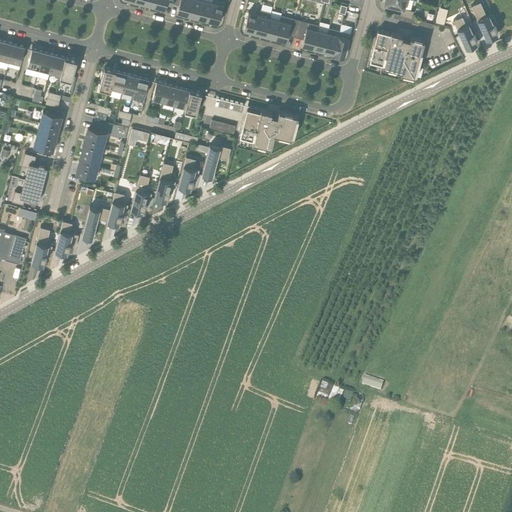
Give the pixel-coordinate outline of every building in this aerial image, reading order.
[(155,0),(154,6),(165,9),(167,2),(172,4),(173,0),(155,0)] [(173,0),(172,4),(178,6),(177,12),(187,15),(191,0),(173,0)] [(191,0),(187,15),(198,18),(202,0),(191,0)] [(212,2),(205,0),(202,0),(198,18),(207,20),(212,2)] [(214,0),(212,0),(212,2),(207,20),(219,23),(224,3),(214,0)] [(385,0),(384,3),(402,8),(403,8),(405,0),(385,0)] [(482,6),(473,10),(486,39),(493,36),(492,35),(497,32),(496,29),(494,24),(497,23),(492,12),(486,15),(482,6)] [(402,8),(400,15),(412,18),(413,11),(403,8),(402,8)] [(265,35),(270,17),(271,12),(260,9),(259,14),(254,32),(265,35)] [(254,32),(259,14),(248,11),(243,30),(254,32)] [(393,18),(432,28),(433,24),(394,14),(393,18)] [(300,20),(281,15),(280,20),(275,38),(286,41),(288,35),(295,37),(300,20)] [(462,15),(453,20),(466,48),(472,45),(472,44),(477,41),(475,38),(476,38),(474,33),(476,32),(472,21),(466,24),(462,15)] [(275,38),(280,20),(270,17),(265,35),(275,38)] [(295,37),(303,39),(302,45),(313,48),(318,30),(319,25),(300,20),(295,37)] [(333,53),(339,30),(329,27),(327,32),(322,50),(333,53)] [(313,48),(322,50),(327,32),(318,30),(313,48)] [(350,33),(339,30),(333,53),(344,56),(350,33)] [(369,60),(370,60),(376,62),(383,64),(382,66),(393,69),(394,69),(401,71),(401,73),(410,75),(415,77),(418,66),(425,40),(411,36),(410,39),(402,37),(402,34),(391,31),(391,33),(378,30),(371,56),(369,60)] [(0,60),(9,63),(9,60),(14,44),(2,41),(0,48),(0,60)] [(14,44),(9,60),(20,63),(25,47),(14,44)] [(38,71),(43,51),(32,48),(27,68),(38,71)] [(54,54),(43,51),(38,71),(49,74),(54,54)] [(54,54),(49,74),(60,77),(65,57),(54,54)] [(66,56),(65,57),(60,77),(72,79),(74,71),(75,72),(77,65),(76,64),(77,59),(66,56)] [(103,72),(102,71),(100,78),(101,79),(99,87),(110,90),(115,70),(116,70),(104,67),(103,72)] [(127,73),(115,70),(110,90),(122,93),(127,73)] [(133,96),(134,93),(138,76),(127,73),(122,93),(133,96)] [(149,79),(138,76),(134,93),(145,96),(149,79)] [(163,100),(167,84),(156,81),(152,98),(163,100)] [(174,106),(179,87),(167,84),(163,100),(162,103),(174,106)] [(185,109),(190,90),(179,87),(174,106),(185,109)] [(190,89),(190,90),(185,109),(196,112),(198,104),(199,104),(201,97),(200,97),(202,92),(190,89)] [(61,95),(49,91),(47,97),(59,101),(61,95)] [(43,96),(40,96),(34,94),(32,100),(41,103),(43,96)] [(59,101),(47,97),(45,104),(58,107),(59,101)] [(109,114),(110,108),(98,104),(96,111),(107,113),(109,114)] [(253,140),(252,142),(271,147),(274,134),(283,136),(283,135),(284,130),(294,133),(298,115),(279,110),(277,116),(271,114),(272,111),(248,105),(241,131),(248,133),(246,138),(253,140)] [(130,119),(131,113),(132,113),(119,110),(118,115),(123,117),(130,119)] [(40,123),(59,127),(62,116),(43,111),(40,123)] [(107,113),(96,111),(95,117),(105,119),(107,113)] [(37,134),(56,139),(59,127),(40,123),(37,134)] [(85,139),(103,144),(106,132),(88,127),(85,139)] [(132,128),(128,143),(135,145),(139,129),(132,128)] [(53,150),(56,139),(37,134),(34,145),(53,150)] [(184,140),(196,143),(198,137),(186,134),(184,140)] [(162,143),(168,144),(170,136),(165,135),(162,143)] [(101,155),(103,144),(85,139),(82,150),(101,155)] [(210,144),(202,175),(209,176),(213,177),(215,168),(218,157),(227,160),(231,147),(220,145),(220,147),(210,144)] [(98,166),(101,155),(82,150),(79,161),(98,166)] [(25,152),(21,165),(28,167),(24,180),(43,184),(47,167),(44,166),(44,165),(39,163),(38,165),(34,164),(36,156),(25,152)] [(186,156),(178,186),(185,188),(190,190),(191,188),(192,185),(193,180),(196,181),(199,169),(193,168),(195,159),(186,156)] [(95,177),(98,166),(79,161),(76,172),(95,177)] [(164,162),(154,198),(161,200),(167,201),(167,200),(168,196),(170,192),(172,192),(175,181),(169,179),(173,164),(164,162)] [(140,173),(130,210),(137,211),(143,213),(143,211),(144,208),(145,208),(146,203),(149,204),(152,193),(145,191),(149,176),(140,173)] [(15,191),(12,201),(23,204),(25,198),(30,199),(29,201),(34,202),(35,200),(38,201),(43,184),(24,180),(21,192),(15,191)] [(86,194),(92,195),(94,189),(88,187),(86,194)] [(110,209),(107,221),(113,223),(119,224),(120,223),(121,220),(122,215),(125,216),(128,204),(122,203),(124,193),(115,191),(110,209)] [(90,206),(82,236),(89,238),(92,239),(95,229),(98,219),(107,221),(110,209),(100,206),(100,209),(90,206)] [(21,207),(20,215),(36,218),(37,210),(21,207)] [(63,220),(55,251),(62,253),(67,254),(68,253),(69,249),(70,245),(75,246),(78,234),(70,232),(72,222),(70,222),(68,221),(63,220)] [(40,226),(31,262),(38,264),(44,266),(44,264),(45,261),(47,256),(49,257),(52,245),(46,244),(50,229),(40,226)] [(0,258),(5,260),(18,264),(25,241),(26,238),(13,234),(4,231),(5,229),(0,227),(0,258)] [(366,375),(363,383),(382,389),(385,381),(366,375)] [(323,381),(317,395),(327,399),(329,395),(336,398),(340,388),(323,381)]
